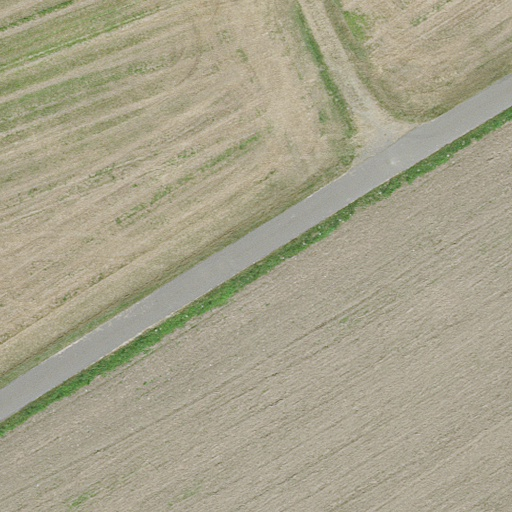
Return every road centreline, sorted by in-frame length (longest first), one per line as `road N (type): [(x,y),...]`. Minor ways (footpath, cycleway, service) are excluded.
road 1 (residential): [(0,412),(511,97)]
road 2 (track): [(313,0),(363,103),(405,165)]
